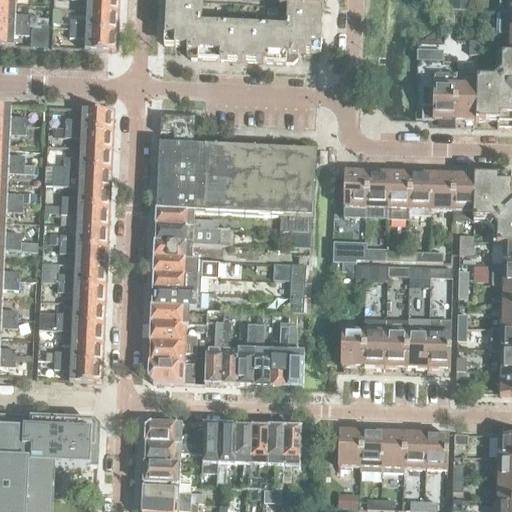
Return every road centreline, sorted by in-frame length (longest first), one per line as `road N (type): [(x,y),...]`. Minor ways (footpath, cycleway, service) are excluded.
road 1 (residential): [(126,403),(511,416)]
road 2 (residential): [(126,403),(137,86)]
road 3 (residential): [(347,101),(137,86)]
road 4 (residential): [(511,154),(373,150),(352,142),(347,101)]
road 5 (residential): [(137,86),(0,79)]
